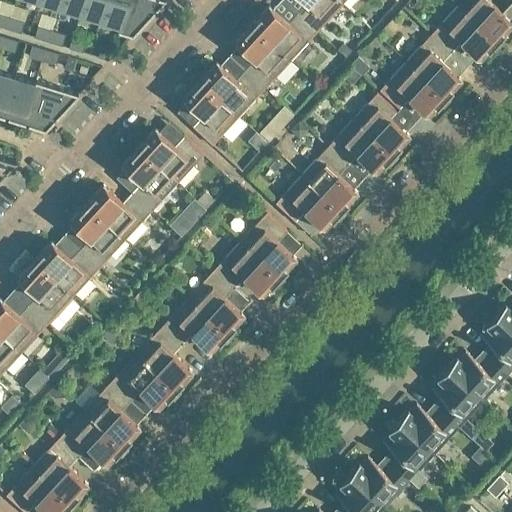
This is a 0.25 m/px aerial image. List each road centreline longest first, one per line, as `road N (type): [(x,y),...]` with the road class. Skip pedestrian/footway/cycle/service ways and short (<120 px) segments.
road 1 (residential): [(107,511),(511,74)]
road 2 (residential): [(258,511),(511,237)]
road 3 (residential): [(0,240),(223,0)]
